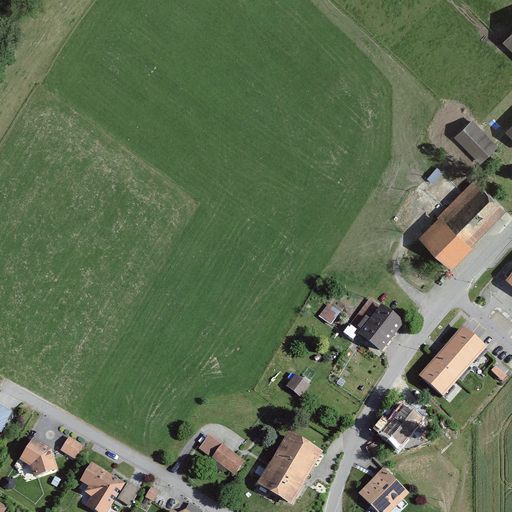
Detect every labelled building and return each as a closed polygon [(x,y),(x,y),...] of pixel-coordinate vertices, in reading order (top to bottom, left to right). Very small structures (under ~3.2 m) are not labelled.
[(511,33),(501,44),(511,54),(511,125),(505,132),(511,138),(511,33)] [(467,114),(459,107),(449,117),(457,124),(467,114)] [(498,146),(472,120),(454,138),(480,164),(498,146)] [(442,174),(436,169),(426,180),(432,185),(442,174)] [(506,212),(474,180),(417,236),(451,270),(473,248),(471,246),(506,212)] [(335,305),(331,302),(319,318),(330,326),(339,314),(332,309),(335,305)] [(404,326),(381,308),(370,323),(366,320),(358,330),(361,333),(358,337),(372,348),(373,346),(382,354),(404,326)] [(484,348),(463,329),(422,376),(444,394),(484,348)] [(309,386),(295,376),(286,388),(300,399),(309,386)] [(422,421),(405,407),(380,437),(397,451),(422,421)] [(11,415),(0,408),(0,435),(1,436),(11,415)] [(323,452),(287,432),(257,486),(293,506),(323,452)] [(245,463),(208,437),(198,452),(213,462),(211,466),(223,475),(226,471),(234,477),(245,463)] [(83,448),(69,439),(60,453),(75,462),(83,448)] [(19,461),(30,469),(33,479),(57,471),(50,452),(33,441),(19,461)] [(108,511),(125,487),(91,465),(79,484),(88,490),(84,496),(90,500),(85,508),(91,511),(108,511)] [(389,511),(408,495),(384,470),(358,494),(375,511),(389,511)] [(139,492),(128,485),(118,501),(129,508),(139,492)] [(159,494),(151,489),(145,500),(153,505),(159,494)]
